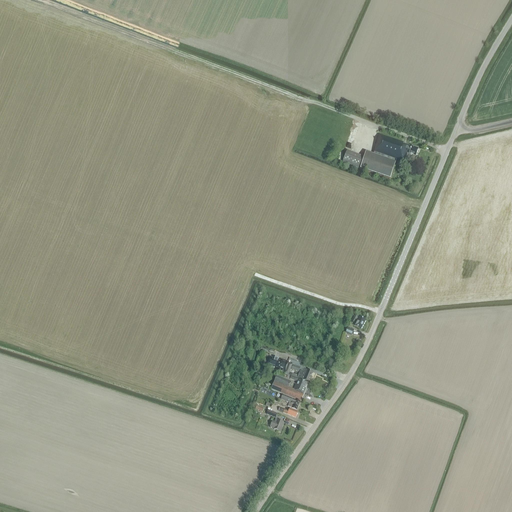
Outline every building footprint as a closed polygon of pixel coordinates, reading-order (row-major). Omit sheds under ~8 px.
[(416,157),(418,149),(403,144),(404,143),(379,134),(373,153),(374,154),(373,154),(365,152),(359,168),(389,178),(396,161),(403,164),(406,153),(416,157)] [(358,169),(363,157),(347,151),(342,162),(358,169)] [(358,318),(356,317),(356,316),(354,315),(350,322),(352,323),(353,322),(355,323),(353,325),(360,329),(365,321),(358,317),(358,318)] [(352,336),(354,330),(347,327),(345,333),(352,336)] [(280,361),(274,359),(271,358),(268,366),(272,367),(272,366),(278,368),(280,361)] [(285,370),(287,364),(288,362),(280,359),(280,361),(278,368),(277,370),(285,372),(285,370)] [(285,370),(286,370),(284,374),(288,375),(292,365),(288,363),(288,364),(287,364),(285,370)] [(313,373),(304,369),(303,372),(300,370),(297,377),(309,382),(313,373)] [(304,395),(308,383),(303,381),(290,376),(289,379),(297,382),(294,390),(288,388),(291,382),(276,376),(271,390),(301,402),(304,395)] [(296,410),(300,402),(282,395),(281,400),(289,403),(288,407),(296,410)] [(295,417),(298,411),(289,408),(288,411),(280,408),(278,411),(295,417)] [(283,423),(275,420),(274,422),(272,421),(269,428),(280,432),(283,423)]
